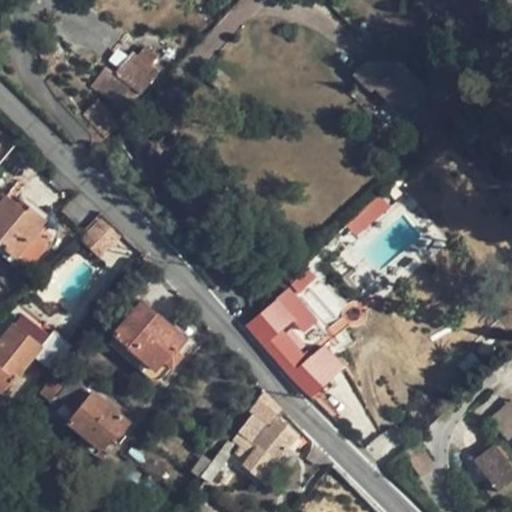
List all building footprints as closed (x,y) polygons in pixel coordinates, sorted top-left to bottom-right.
[(154,58),(142,48),(135,56),(132,54),(114,76),(105,69),(90,88),(114,105),(122,95),(132,102),(155,73),(148,66),(154,58)] [(366,61),(353,72),(371,89),(374,86),(403,114),(428,89),(401,63),(366,61)] [(437,66),(424,78),(446,99),(458,88),(437,66)] [(93,103),(78,115),(99,143),(114,130),(93,103)] [(0,252),(10,261),(15,255),(32,237),(46,221),(30,206),(24,211),(18,206),(7,196),(0,205),(0,252)] [(379,197),(346,224),(354,234),(388,207),(379,197)] [(23,201),(18,206),(24,211),(30,206),(23,201)] [(118,237),(102,220),(83,239),(100,255),(118,237)] [(45,248),(32,237),(15,255),(28,266),(45,248)] [(289,289),(249,325),(311,394),(343,366),(324,346),(307,360),(279,329),(292,318),(303,330),(316,318),(289,289)] [(175,353),(185,340),(143,303),(115,334),(156,371),(172,351),(175,353)] [(0,396),(35,356),(55,371),(73,348),(53,333),(41,347),(14,325),(0,343),(0,396)] [(115,435),(119,436),(130,423),(63,367),(33,402),(45,411),(52,403),(55,405),(67,391),(84,405),(71,422),(103,449),(110,441),(115,435)] [(282,409),(264,390),(249,411),(252,414),(234,439),(252,455),(244,465),(261,479),(296,436),(275,420),(282,409)] [(511,400),(511,399),(489,419),(509,440),(511,437),(511,400)] [(382,447),(393,458),(409,444),(399,433),(382,447)] [(113,443),(119,436),(115,435),(110,441),(113,443)] [(234,444),(228,440),(211,462),(201,476),(206,480),(210,483),(230,456),(227,454),(234,444)] [(420,475),(433,465),(416,443),(402,451),(420,475)] [(511,468),(493,444),(473,460),(499,491),(511,481),(511,468)] [(192,469),(201,476),(211,462),(202,456),(192,469)] [(317,467),(307,460),(291,481),(301,489),(317,467)] [(209,494),(215,487),(210,483),(206,480),(200,488),(209,494)]
